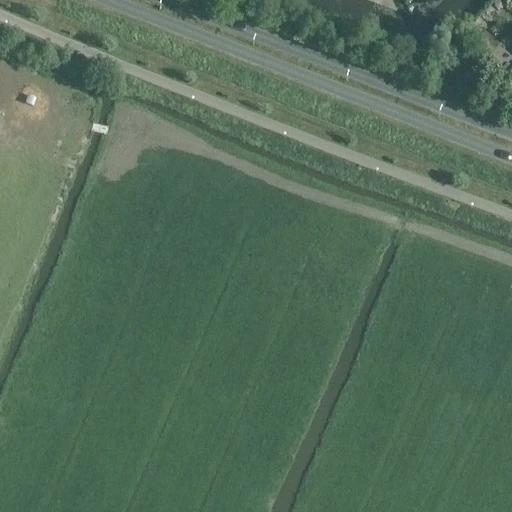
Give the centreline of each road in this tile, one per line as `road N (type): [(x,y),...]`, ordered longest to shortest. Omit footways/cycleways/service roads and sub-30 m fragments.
road 1 (secondary): [(108,0),(511,158)]
road 2 (secondary): [(511,133),(167,0)]
